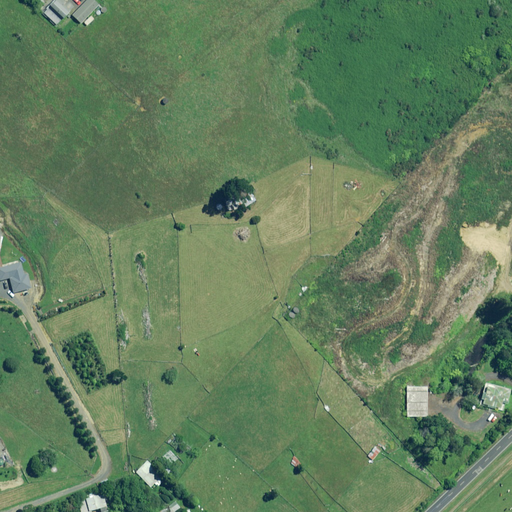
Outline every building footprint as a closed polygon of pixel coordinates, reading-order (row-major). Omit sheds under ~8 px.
[(63,0),(57,0),(44,13),(57,25),(71,12),(69,10),(73,6),(68,1),(66,3),(63,0)] [(94,0),(87,0),(73,15),(81,24),(99,4),(94,0)] [(254,200),(249,191),(238,197),(223,199),(224,210),(241,208),(254,200)] [(0,280),(11,278),(14,293),(31,289),(28,273),(24,274),(22,263),(0,267),(0,266),(0,244),(1,241),(1,240),(2,236),(0,235),(0,280)] [(508,390),(484,382),(478,399),(480,399),(479,403),(492,408),(492,406),(501,409),(508,390)] [(424,412),(426,412),(425,386),(405,386),(406,416),(424,416),(424,412)] [(137,473),(151,487),(162,476),(156,470),(157,469),(148,461),(137,473)] [(82,511),(93,511),(102,508),(102,511),(106,511),(116,509),(111,492),(80,501),(82,511)] [(167,511),(165,507),(158,511),(175,511),(181,508),(175,500),(169,505),(173,511),(172,511),(167,511)]
